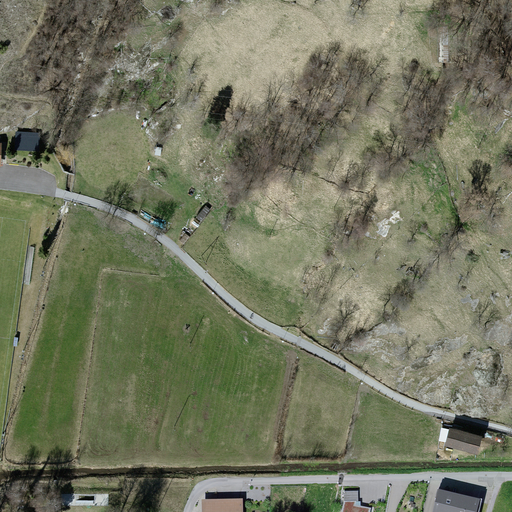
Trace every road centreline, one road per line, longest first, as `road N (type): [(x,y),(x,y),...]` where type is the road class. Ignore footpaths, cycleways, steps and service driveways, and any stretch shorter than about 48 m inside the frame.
road 1 (residential): [(511,432),(395,397),(265,325),(143,223),(63,194),(0,185)]
road 2 (residential): [(511,474),(223,480),(202,485),(186,511)]
